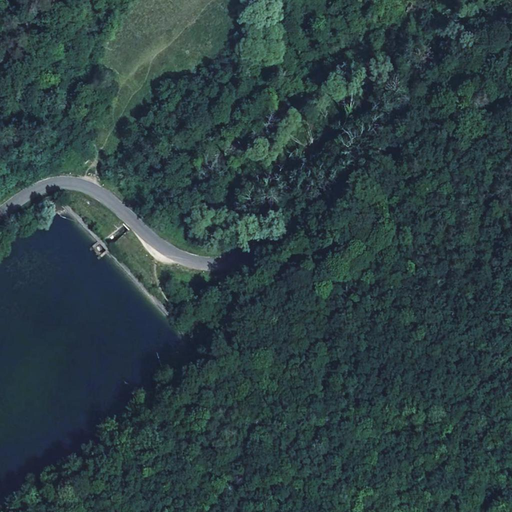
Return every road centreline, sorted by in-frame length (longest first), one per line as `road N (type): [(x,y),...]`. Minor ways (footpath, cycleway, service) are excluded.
road 1 (tertiary): [(0,215),(44,186),(80,183),(185,259),(236,264),(257,256),(397,143),(511,98)]
road 2 (track): [(511,338),(430,452),(401,511)]
